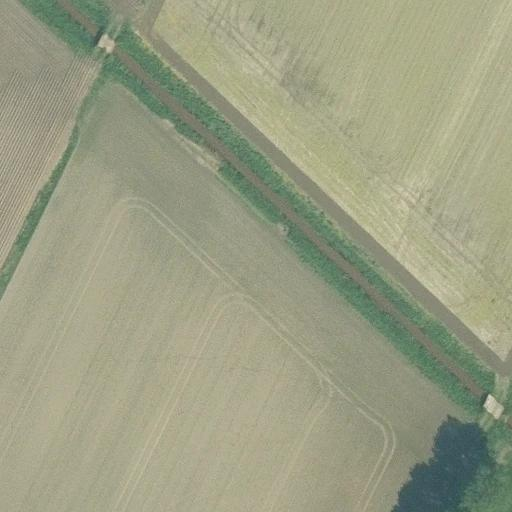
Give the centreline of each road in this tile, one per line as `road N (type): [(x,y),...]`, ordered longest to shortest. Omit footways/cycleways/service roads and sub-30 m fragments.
road 1 (track): [(0,214),(94,24)]
road 2 (track): [(419,511),(478,396)]
